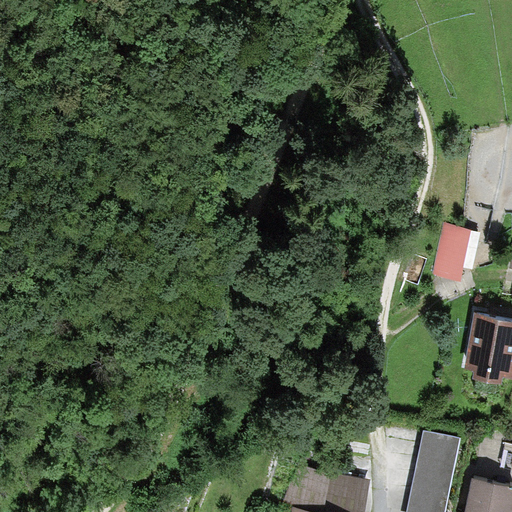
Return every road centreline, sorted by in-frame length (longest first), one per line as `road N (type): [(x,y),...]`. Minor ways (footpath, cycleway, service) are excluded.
road 1 (track): [(333,0),(180,379),(94,511)]
road 2 (track): [(375,431),(370,387),(427,128),(403,76),(350,0)]
